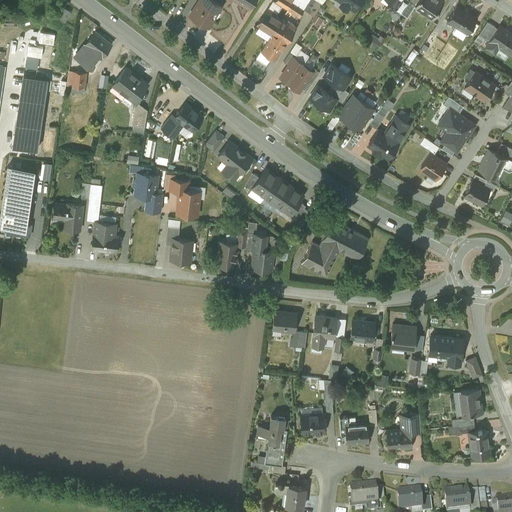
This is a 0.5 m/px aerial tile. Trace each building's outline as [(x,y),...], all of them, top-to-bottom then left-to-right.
[(221,5),(213,0),(199,0),(190,15),(207,26),(210,26),(214,19),(213,17),(221,5)] [(235,0),(249,8),(254,0),(235,0)] [(289,0),(276,0),(275,2),(273,0),(268,8),(282,17),(287,9),(292,1),(289,0)] [(307,3),(302,0),(292,0),(292,1),(304,9),(307,3)] [(360,0),(340,0),(341,1),(340,3),(347,8),(349,5),(354,9),(360,0)] [(399,0),(397,3),(393,8),(401,13),(409,0),(399,0)] [(417,0),(415,4),(415,5),(416,4),(433,15),(432,16),(433,16),(436,11),(437,11),(443,1),(441,0),(417,0)] [(304,9),(292,1),(287,9),(299,16),(304,9)] [(468,13),(456,6),(447,21),(467,33),(476,17),(468,12),(468,13)] [(65,8),(58,16),(64,21),(71,13),(65,8)] [(268,8),(267,8),(257,24),(271,33),(282,17),(268,8)] [(299,16),(287,9),(282,17),(296,26),(301,18),(299,17),(299,16)] [(282,17),(271,33),(276,36),(274,39),(276,40),(273,44),(267,40),(260,50),(275,59),(277,55),(279,51),(280,52),(286,42),(296,26),(282,17)] [(487,21),(478,34),(489,41),(490,41),(489,40),(497,28),(487,21)] [(511,33),(499,25),(497,28),(489,40),(490,41),(489,41),(485,47),(494,53),(494,52),(493,52),(497,46),(509,54),(509,53),(511,48),(511,34),(511,33)] [(111,44),(94,31),(75,57),(90,68),(99,56),(101,57),(111,44)] [(455,50),(430,33),(418,51),(443,68),(455,50)] [(366,44),(376,49),(381,40),(372,34),(366,44)] [(78,38),(74,45),(78,48),(82,41),(78,38)] [(290,50),(283,61),(288,64),(293,57),(294,57),(296,54),(290,50)] [(288,64),(280,76),(283,78),(286,77),(287,80),(286,81),(289,83),(302,64),(303,64),(303,63),(294,57),(293,57),(288,64)] [(302,64),(289,83),(289,84),(292,86),(293,85),(295,85),(296,87),(299,90),(307,78),(312,71),(312,70),(303,64),(302,64)] [(332,64),(324,75),(343,88),(351,76),(332,64)] [(125,67),(113,84),(133,100),(140,90),(144,84),(145,84),(146,83),(125,67)] [(319,71),(314,67),(312,70),(312,71),(307,78),(312,82),(319,71)] [(86,72),(73,71),(71,85),(71,86),(84,87),(86,72)] [(504,91),(475,71),(464,87),(465,87),(465,86),(473,91),(472,93),(473,94),(474,93),(483,100),(484,99),(483,99),(493,84),(503,92),(504,91)] [(47,78),(23,74),(12,147),(36,150),(47,78)] [(107,76),(101,75),(99,87),(105,88),(107,76)] [(504,91),(503,92),(509,96),(511,91),(511,79),(504,91)] [(318,86),(310,97),(328,109),(336,98),(318,86)] [(353,94),(348,102),(347,102),(344,107),(344,108),(340,115),(349,122),(363,101),(353,94)] [(511,94),(502,107),(511,111),(511,94)] [(463,106),(448,96),(443,104),(449,108),(449,107),(458,113),(463,106)] [(393,102),(387,98),(382,105),(388,109),(393,102)] [(363,101),(349,122),(359,128),(363,122),(365,121),(368,116),(368,115),(373,108),(363,101)] [(147,110),(138,102),(135,106),(132,125),(144,127),(147,110)] [(203,116),(185,102),(175,116),(174,117),(183,123),(192,130),(203,116)] [(382,105),(369,124),(376,128),(388,109),(382,105)] [(458,113),(449,107),(449,108),(438,124),(448,131),(441,141),(445,143),(455,150),(456,151),(474,124),(458,113)] [(171,113),(159,127),(174,138),(180,131),(178,130),(183,123),(174,117),(175,116),(171,113)] [(396,115),(384,133),(397,141),(409,123),(396,115)] [(332,117),(326,126),(330,130),(337,120),(332,117)] [(215,129),(206,141),(205,144),(213,151),(224,137),(215,129)] [(384,133),(378,129),(368,144),(374,148),(373,150),(379,155),(381,153),(388,157),(398,142),(397,141),(384,133)] [(356,132),(349,142),(354,145),(360,136),(356,132)] [(439,146),(424,136),(419,143),(434,153),(439,146)] [(148,140),(145,155),(156,157),(155,163),(168,164),(171,143),(148,140)] [(251,157),(229,140),(217,155),(223,160),(230,165),(224,172),(233,179),(239,172),(244,167),(251,158),(251,157)] [(455,150),(445,143),(441,148),(451,155),(455,150)] [(511,156),(511,148),(501,143),(497,149),(511,156)] [(511,159),(489,148),(478,169),(497,179),(498,178),(495,176),(500,166),(509,170),(511,169),(511,167),(511,159)] [(445,164),(430,153),(420,168),(435,179),(445,164)] [(251,158),(244,167),(251,171),(256,161),(251,157),(251,158)] [(223,160),(222,162),(218,167),(224,172),(230,165),(223,160)] [(34,169),(8,165),(0,216),(0,226),(5,227),(24,230),(25,223),(34,169)] [(290,185),(277,176),(277,177),(265,168),(259,176),(252,187),(265,196),(277,204),(276,204),(289,213),(298,200),(302,194),(290,186),(290,185)] [(259,176),(251,171),(244,184),(251,189),(252,187),(259,176)] [(157,175),(137,172),(136,180),(134,179),(133,186),(136,186),(135,194),(147,195),(154,196),(155,192),(157,175)] [(486,180),(475,174),(472,180),(483,186),(486,180)] [(188,180),(170,178),(169,190),(179,191),(179,189),(187,190),(188,180)] [(472,180),(471,180),(464,195),(482,204),(489,189),(483,186),(472,180)] [(90,183),(82,182),(80,198),(88,199),(90,183)] [(99,184),(90,183),(88,199),(86,220),(87,217),(95,218),(95,221),(99,184)] [(234,193),(226,187),(222,192),(230,198),(234,193)] [(187,190),(179,189),(179,191),(176,213),(196,215),(199,191),(187,190)] [(154,196),(147,195),(145,209),(160,211),(163,193),(155,192),(154,196)] [(305,205),(298,200),(289,213),(288,214),(302,225),(309,211),(303,207),(305,205)] [(82,204),(66,202),(66,204),(54,202),(53,217),(65,218),(64,226),(79,227),(82,204)] [(511,213),(504,209),(499,220),(508,224),(511,215),(511,213)] [(319,244),(312,241),(301,262),(325,275),(339,249),(357,258),(368,237),(332,219),(321,240),(319,244)] [(95,221),(93,232),(93,233),(91,249),(116,252),(116,251),(112,251),(112,245),(116,245),(117,235),(113,235),(114,223),(95,221)] [(257,222),(248,221),(247,229),(245,246),(244,250),(250,250),(253,232),(255,233),(257,222)] [(25,223),(24,230),(5,227),(4,232),(30,236),(32,224),(25,223)] [(179,227),(167,225),(166,233),(178,234),(179,227)] [(247,229),(238,228),(237,243),(237,245),(245,246),(247,229)] [(255,233),(253,232),(250,250),(253,251),(252,256),(253,257),(254,258),(254,261),(253,260),(252,261),(252,268),(270,270),(271,262),(272,261),(273,253),(272,252),(272,250),(265,249),(267,234),(255,233)] [(272,235),(267,234),(265,249),(272,250),(275,247),(276,247),(277,238),(272,235)] [(191,239),(172,237),(170,258),(189,260),(191,239)] [(237,243),(219,241),(218,248),(216,250),(216,254),(217,256),(216,263),(234,266),(237,245),(237,243)] [(296,312),(274,310),(272,328),(294,331),(296,312)] [(336,317),(315,315),(312,344),(333,346),(336,317)] [(366,320),(359,319),(358,320),(352,319),(350,337),(351,337),(363,338),(372,339),(374,322),(366,321),(366,320)] [(415,327),(402,326),(402,325),(392,324),(391,336),(390,345),(391,345),(391,343),(404,344),(404,347),(413,348),(416,326),(415,326),(415,327)] [(306,332),(297,331),(296,346),(304,347),(306,332)] [(462,338),(430,335),(428,354),(437,355),(448,356),(447,363),(460,364),(462,338)] [(343,337),(337,336),(335,350),(342,351),(343,337)] [(381,349),(374,348),(373,358),(380,359),(381,349)] [(420,359),(411,358),(409,372),(418,374),(420,359)] [(474,358),(467,361),(473,377),(480,374),(474,358)] [(378,384),(386,385),(387,375),(379,374),(378,384)] [(330,380),(323,379),(325,399),(332,399),(330,380)] [(478,388),(460,390),(460,391),(461,391),(464,414),(463,414),(481,412),(480,403),(479,403),(477,389),(478,389),(478,388)] [(332,399),(325,399),(326,415),(333,415),(332,399)] [(375,409),(368,409),(369,425),(377,424),(375,409)] [(419,412),(400,413),(401,428),(386,429),(387,447),(411,446),(410,431),(420,431),(419,412)] [(323,413),(300,414),(301,433),(324,431),(323,413)] [(278,416),(270,415),(269,426),(257,425),(256,434),(268,436),(267,441),(273,442),(273,448),(280,449),(279,458),(283,458),(287,429),(283,429),(285,417),(284,417),(284,418),(278,417),(278,416)] [(473,416),(457,418),(458,425),(474,423),(473,416)] [(367,422),(345,424),(346,442),(368,440),(367,422)] [(458,425),(448,426),(449,435),(468,432),(468,431),(475,431),(474,423),(458,425)] [(475,431),(468,431),(468,432),(472,456),(489,454),(486,429),(475,431)] [(279,458),(265,456),(264,463),(269,464),(282,465),(283,458),(279,458)] [(282,465),(269,464),(269,469),(268,471),(284,473),(285,466),(282,465)] [(304,487),(275,483),(274,492),(287,493),(285,506),(302,508),(304,487)] [(375,485),(360,487),(350,488),(349,488),(350,496),(351,506),(367,504),(367,511),(366,511),(367,511),(377,511),(376,503),(377,503),(375,487),(375,485)] [(382,486),(375,487),(377,503),(384,502),(382,486)] [(466,490),(452,492),(452,491),(443,492),(445,511),(458,511),(458,509),(468,508),(468,509),(469,509),(468,503),(467,491),(467,489),(466,489),(466,490)] [(484,489),(477,490),(478,502),(479,505),(486,504),(484,489)] [(412,491),(397,493),(396,493),(399,511),(421,509),(420,499),(419,490),(412,491)] [(477,490),(467,491),(468,503),(478,502),(477,490)] [(430,498),(420,499),(421,509),(420,511),(431,511),(432,511),(430,498)] [(511,511),(511,498),(496,501),(496,511),(511,511)] [(478,502),(468,503),(469,509),(469,511),(473,511),(479,511),(479,505),(478,502)]
